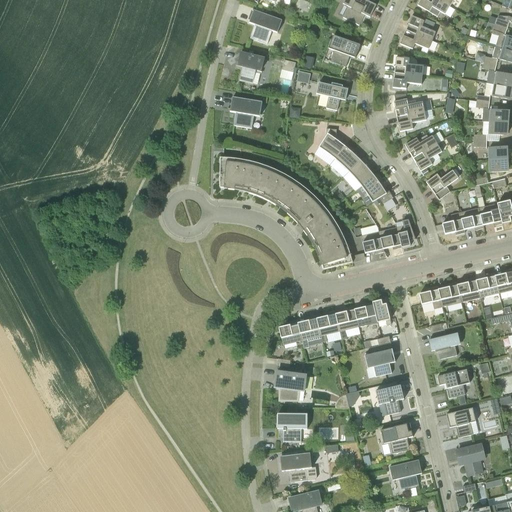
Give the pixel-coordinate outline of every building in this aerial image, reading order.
[(370,18),(372,13),(376,6),(364,0),(345,0),(343,5),(348,8),(343,19),(359,26),(364,16),(370,18)] [(445,15),(450,7),(437,0),(420,0),(417,6),(429,13),(432,8),(445,15)] [(250,39),(267,46),(272,32),(277,34),(282,21),(254,11),(249,24),(255,26),(250,39)] [(406,31),(432,42),(435,33),(422,27),(424,22),(412,17),(406,31)] [(495,25),(507,30),(509,24),(497,20),(495,25)] [(493,31),(505,35),(507,30),(495,25),(493,31)] [(428,50),(432,42),(406,31),(400,45),(412,50),(415,45),(428,50)] [(346,68),(350,57),(355,59),(360,46),(333,36),(328,49),(334,52),(330,63),(346,68)] [(503,48),(511,50),(511,38),(506,37),(503,48)] [(511,50),(503,48),(500,60),(511,63),(511,50)] [(244,68),(240,81),(252,84),(255,71),(261,72),(264,60),(241,54),(238,66),(244,68)] [(483,63),(496,66),(498,60),(485,57),(483,63)] [(394,73),(422,76),(423,67),(409,66),(409,60),(396,58),(394,73)] [(295,68),(296,65),(284,62),(282,72),(293,74),(293,73),(295,68)] [(482,69),(495,72),(496,66),(483,63),(482,69)] [(297,83),(308,85),(310,75),(299,73),(297,83)] [(422,76),(394,73),(392,89),(406,90),(407,84),(421,86),(422,76)] [(494,85),(511,88),(511,77),(511,76),(496,74),(494,85)] [(337,112),(339,100),(345,101),(348,90),(342,89),(343,86),(332,84),(331,86),(319,83),(316,95),(329,98),(326,109),(337,112)] [(511,89),(511,88),(494,85),(492,97),(506,100),(507,99),(510,99),(511,89)] [(453,112),(457,99),(450,97),(446,110),(453,112)] [(260,118),(260,115),(262,103),(232,98),(230,113),(236,114),(234,127),(252,129),(254,117),(260,118)] [(396,118),(424,112),(422,103),(408,106),(407,100),(393,103),(396,118)] [(489,123),(508,124),(508,114),(505,113),(505,112),(490,111),(489,123)] [(424,112),(396,118),(400,133),(413,130),(412,124),(426,121),(424,112)] [(508,124),(489,123),(489,135),(503,136),(503,135),(507,135),(508,124)] [(344,147),(335,140),(336,131),(326,130),(325,138),(319,148),(334,160),(344,147)] [(405,146),(412,159),(437,145),(432,137),(419,144),(416,139),(405,146)] [(360,161),(352,153),(354,150),(347,144),(344,147),(334,160),(337,162),(348,173),(360,161)] [(437,145),(412,159),(420,172),(432,165),(429,160),(442,153),(437,145)] [(489,161),(507,160),(507,150),(503,150),(503,149),(488,149),(489,161)] [(220,189),(228,189),(232,190),(237,190),(241,191),(246,192),(250,193),(254,195),(259,196),(263,198),(267,200),(269,201),(273,203),(278,206),(283,210),(287,213),(290,216),(294,220),(297,222),(299,224),(301,222),(307,228),(304,231),(305,232),(307,235),(309,238),(310,240),(312,242),(313,245),(315,249),(317,252),(318,255),(321,263),(323,271),(353,264),(350,254),(349,251),(348,248),(347,245),(345,241),(344,238),(341,233),(340,230),(338,226),(336,223),(334,220),(332,217),(330,215),(328,213),(326,209),(323,206),(321,204),(317,199),(312,195),(310,192),(307,190),(304,188),(301,186),(296,182),(293,180),(289,178),(285,175),(281,173),(277,171),(273,170),(269,168),(265,166),(260,165),(255,163),(253,163),(247,161),(242,160),(238,160),(230,159),(220,158),(220,189)] [(361,187),(374,177),(367,168),(369,166),(363,158),(360,161),(348,173),(354,178),(358,183),(361,187)] [(507,160),(489,161),(489,173),(504,173),(504,171),(508,171),(507,160)] [(437,175),(426,183),(435,196),(446,188),(458,179),(452,171),(440,180),(437,175)] [(386,194),(380,184),(383,182),(377,174),(374,177),(361,187),(362,187),(367,195),(369,198),(364,201),(367,206),(379,199),(386,194)] [(479,186),(488,184),(487,178),(474,181),(475,187),(479,186)] [(494,190),(506,187),(505,180),(492,183),(494,190)] [(337,187),(346,194),(351,189),(342,181),(337,187)] [(476,199),(482,198),(479,186),(475,187),(473,188),(476,199)] [(446,188),(435,196),(439,201),(450,193),(446,188)] [(383,205),(393,199),(389,192),(386,194),(379,199),(383,205)] [(497,205),(502,225),(511,223),(510,218),(511,217),(511,210),(509,197),(504,198),(505,203),(497,205)] [(493,227),(502,225),(497,205),(479,209),(483,226),(493,224),(493,227)] [(483,227),(483,226),(479,209),(460,214),(464,231),(474,229),(475,232),(484,230),(483,227)] [(464,231),(460,214),(451,216),(452,223),(442,225),(445,236),(455,233),(456,236),(465,234),(464,231)] [(397,228),(402,249),(410,247),(409,242),(415,241),(408,221),(402,222),(403,227),(397,228)] [(393,251),(402,249),(397,228),(379,233),(383,250),(392,248),(393,251)] [(384,253),(383,250),(379,233),(361,237),(365,254),(374,252),(375,255),(384,253)] [(499,295),(511,291),(511,269),(504,272),(505,275),(495,277),(499,295)] [(480,299),(499,295),(495,277),(494,274),(485,276),(486,279),(476,281),(480,299)] [(462,304),(480,299),(476,281),(476,279),(466,281),(467,284),(457,286),(462,304)] [(443,308),(462,304),(457,286),(457,283),(448,285),(448,288),(439,290),(443,308)] [(434,310),(443,308),(439,290),(438,290),(438,288),(429,290),(429,293),(419,295),(421,306),(432,303),(434,310)] [(391,325),(389,316),(386,305),(382,306),(381,301),(373,303),(378,324),(386,322),(387,326),(391,325)] [(359,328),(378,324),(373,303),(364,305),(364,308),(355,311),(359,328)] [(340,333),(359,328),(355,311),(354,308),(345,310),(346,313),(336,315),(340,333)] [(321,337),(340,333),(336,315),(335,312),(326,314),(327,317),(317,319),(321,337)] [(511,314),(490,320),(491,326),(501,323),(501,324),(509,322),(511,333),(511,314)] [(302,342),(321,337),(317,319),(316,317),(307,319),(308,322),(298,324),(302,342)] [(283,346),(302,342),(298,324),(297,321),(288,323),(289,326),(279,329),(281,339),(283,346)] [(431,334),(442,331),(441,325),(429,328),(431,334)] [(442,331),(431,334),(432,340),(428,341),(431,352),(435,351),(435,353),(437,353),(439,361),(457,356),(455,347),(460,345),(458,334),(445,337),(444,331),(442,331)] [(379,346),(385,345),(390,344),(389,337),(377,340),(379,346)] [(395,363),(395,362),(393,353),(392,350),(386,352),(385,345),(379,346),(368,349),(370,356),(364,357),(367,370),(373,368),(376,378),(392,374),(389,364),(395,363)] [(470,383),(467,370),(438,377),(440,386),(446,385),(450,399),(466,395),(463,385),(470,383)] [(276,372),(274,388),(280,389),(280,401),(297,401),(298,391),(304,392),(306,376),(276,372)] [(401,386),(375,392),(379,406),(385,405),(387,416),(401,413),(398,401),(404,400),(401,386)] [(338,409),(357,405),(355,398),(361,397),(360,391),(336,396),(338,409)] [(464,396),(458,398),(459,404),(466,403),(464,396)] [(494,415),(500,414),(497,400),(491,401),(494,415)] [(472,409),(446,415),(449,429),(455,427),(458,439),(473,436),(470,424),(476,422),(472,409)] [(277,415),(277,430),(283,430),(283,443),(301,443),(301,430),(307,430),(307,415),(277,415)] [(410,424),(381,431),(384,445),(390,444),(393,455),(410,451),(407,439),(410,439),(409,433),(412,433),(410,424)] [(501,445),(509,442),(508,436),(499,438),(501,445)] [(325,446),(326,453),(338,452),(337,445),(325,446)] [(480,446),(457,452),(460,465),(465,464),(468,476),(482,473),(479,461),(484,460),(480,446)] [(290,484),(307,482),(306,469),(312,469),(310,454),(282,457),(284,472),(289,471),(290,484)] [(372,466),(369,455),(362,457),(365,468),(372,466)] [(418,486),(416,476),(422,475),(418,461),(389,468),(393,481),(398,480),(401,491),(418,486)] [(464,493),(476,491),(475,484),(462,487),(464,493)] [(293,508),(294,511),(296,511),(298,511),(316,511),(316,507),(321,506),(318,492),(289,499),(291,509),(293,508)] [(509,511),(507,503),(489,507),(490,511),(509,511)]
